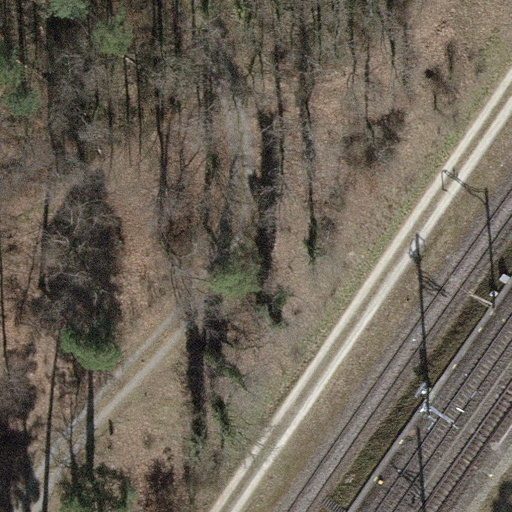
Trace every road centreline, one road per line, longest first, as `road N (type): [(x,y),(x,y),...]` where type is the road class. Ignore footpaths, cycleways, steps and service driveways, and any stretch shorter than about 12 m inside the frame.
road 1 (track): [(26,511),(35,486),(169,339),(234,254),(240,153),(219,68),(178,0)]
road 2 (track): [(225,511),(511,87)]
